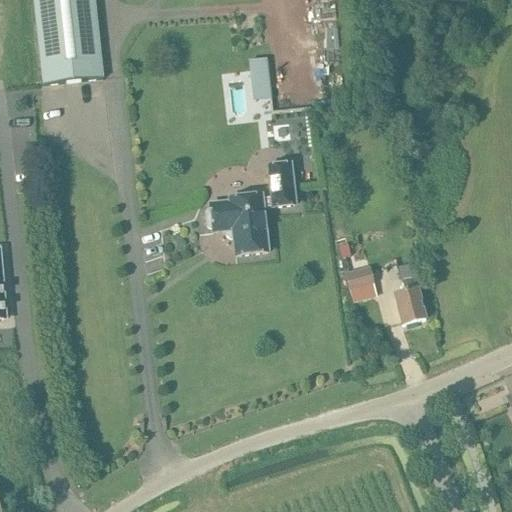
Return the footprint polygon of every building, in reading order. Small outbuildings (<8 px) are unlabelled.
[(35,0),(42,87),(102,83),(96,0),(35,0)] [(253,103),(271,101),(267,61),(249,63),(253,103)] [(296,208),(291,164),(265,167),(269,200),(262,201),(261,197),(229,201),(230,204),(210,206),(211,211),(207,211),(204,214),(206,229),(209,231),(213,231),(213,234),(233,231),(235,257),(268,254),(263,210),(270,209),(270,211),(296,208)] [(425,321),(417,292),(411,266),(397,269),(404,296),(395,298),(402,327),(425,321)] [(347,292),(373,286),(369,269),(343,275),(347,292)]
